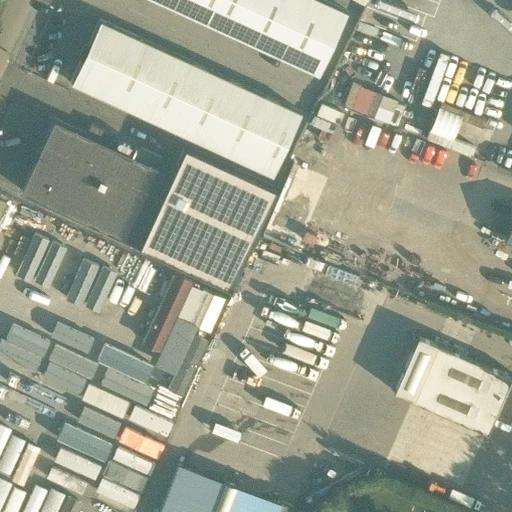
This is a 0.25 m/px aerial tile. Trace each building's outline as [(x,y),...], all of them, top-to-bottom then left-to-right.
[(158,0),(318,73),(347,9),(327,0),(158,0)] [(272,175),(302,111),(99,18),(70,82),(272,175)] [(344,106),(394,119),(400,95),(351,82),(344,106)] [(324,101),(315,120),(332,129),(341,110),(324,101)] [(429,138),(468,151),(470,144),(456,139),(464,113),(440,105),(429,138)] [(140,246),(174,173),(167,170),(54,118),(35,159),(36,159),(34,163),(22,191),(40,199),(39,200),(140,246)] [(180,141),(167,170),(174,173),(140,246),(223,284),(271,183),(180,141)] [(76,275),(91,234),(59,222),(59,221),(22,207),(6,250),(76,275)] [(96,290),(113,296),(128,256),(110,250),(96,290)] [(213,330),(227,293),(173,272),(147,341),(165,348),(177,317),(213,330)] [(167,386),(185,394),(211,338),(194,329),(167,386)] [(508,419),(511,410),(511,376),(511,375),(418,334),(393,391),(487,432),(495,413),(508,419)] [(21,344),(16,360),(57,372),(61,355),(21,344)] [(84,372),(77,386),(118,407),(126,392),(84,372)] [(56,435),(95,455),(112,422),(73,403),(56,435)] [(96,478),(140,496),(171,421),(128,403),(96,478)] [(0,459),(14,466),(32,426),(0,411),(0,459)] [(277,511),(282,502),(177,461),(156,511),(277,511)] [(0,494),(8,474),(0,470),(0,494)] [(26,484),(14,511),(49,511),(56,497),(26,484)] [(80,511),(121,511),(87,498),(80,511)]
